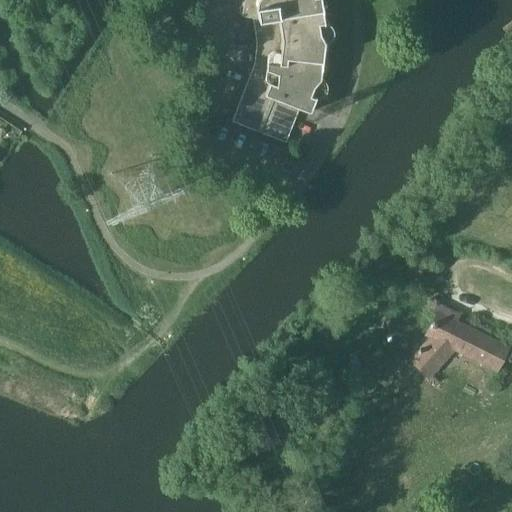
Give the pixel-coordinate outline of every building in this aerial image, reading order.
[(250,0),(257,42),(253,63),(232,120),(286,141),(299,108),(310,112),(317,97),(320,97),(323,95),(326,91),(326,86),(325,82),(321,78),(323,59),(325,41),(327,40),(331,36),(333,31),(331,26),(328,23),(324,21),(320,0),(250,0)] [(511,42),(511,21),(502,29),(511,42)] [(380,275),(376,272),(385,263),(405,272),(405,274),(418,279),(425,263),(412,258),(411,259),(402,255),(410,236),(397,231),(393,241),(388,239),(384,248),(378,245),(372,257),(368,262),(368,261),(350,281),(364,293),(380,275)] [(455,351),(496,372),(507,350),(454,323),(457,317),(438,307),(423,336),(427,338),(408,360),(430,379),(455,351)] [(511,511),(511,504),(483,489),(470,511),(511,511)]
